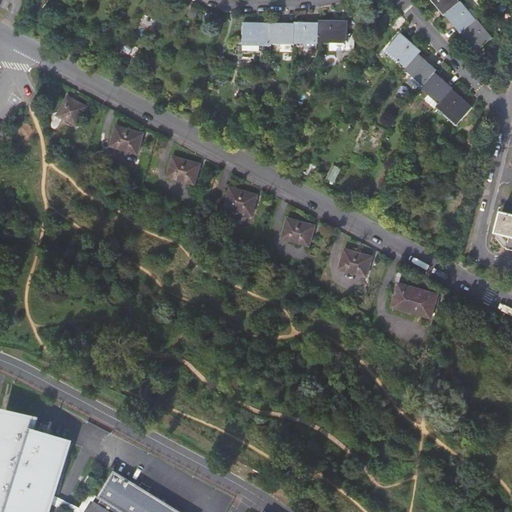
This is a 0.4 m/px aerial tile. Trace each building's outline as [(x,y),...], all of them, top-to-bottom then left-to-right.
[(462,33),(477,51),(494,37),(478,18),(476,20),(461,2),(460,3),(457,0),(430,0),(444,16),(445,15),(461,34),(462,33)] [(295,24),(244,23),(244,45),(271,45),(271,43),(294,44),(294,43),(329,43),(348,43),(347,34),(347,21),(319,21),(319,23),(295,22),(295,24)] [(437,106),(445,113),(450,107),(462,118),(472,107),(452,89),(452,88),(435,73),(437,71),(419,55),(422,52),(401,33),(386,50),(406,68),(404,70),(423,86),(421,88),(439,104),(437,106)] [(353,34),(347,34),(348,43),(329,43),(329,50),(354,51),(353,34)] [(58,116),(63,119),(77,126),(87,107),(68,97),(60,112),(58,116)] [(450,107),(445,113),(443,115),(456,125),(462,118),(450,107)] [(63,119),(58,116),(60,112),(57,113),(51,125),(52,129),(55,130),(58,129),(63,119)] [(116,127),(111,146),(138,154),(143,134),(116,127)] [(173,158),(168,177),(195,184),(200,165),(173,158)] [(231,188),(225,207),(251,215),(257,196),(231,188)] [(510,236),(507,249),(511,250),(511,214),(502,212),(497,232),(510,236)] [(289,219),(283,238),(309,245),(315,226),(289,219)] [(346,250),(340,269),(366,276),(372,257),(346,250)] [(398,283),(392,307),(430,318),(436,294),(398,283)] [(47,441),(51,431),(52,427),(44,425),(41,429),(37,437),(33,436),(37,420),(13,414),(0,466),(0,509),(11,511),(14,511),(15,510),(18,511),(17,511),(48,511),(70,443),(52,437),(51,442),(47,441)] [(184,511),(116,470),(99,496),(103,498),(99,504),(96,502),(89,511),(184,511)]
